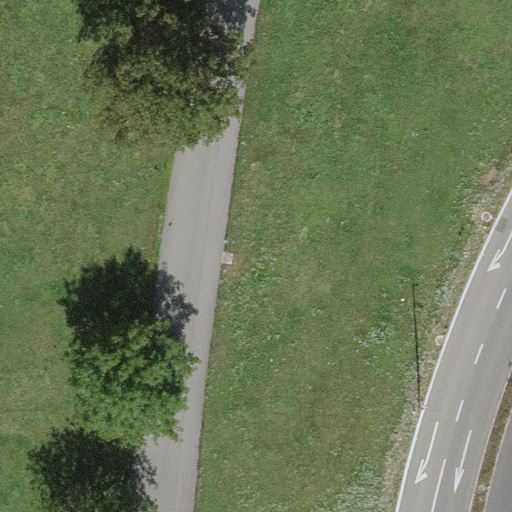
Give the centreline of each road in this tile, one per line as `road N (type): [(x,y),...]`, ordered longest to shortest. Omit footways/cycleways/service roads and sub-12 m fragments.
road 1 (residential): [(230,0),(158,511)]
road 2 (secondary): [(511,273),(460,406),(433,511)]
